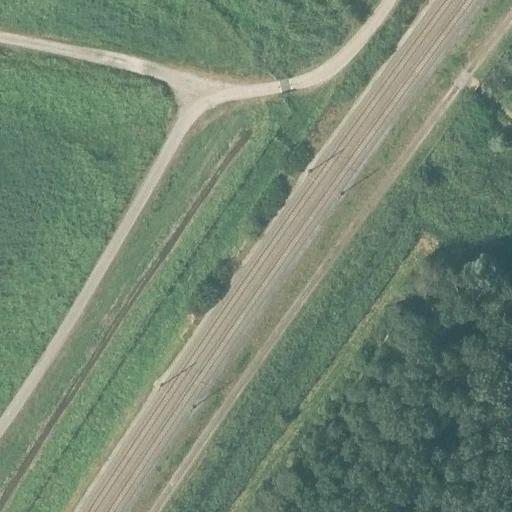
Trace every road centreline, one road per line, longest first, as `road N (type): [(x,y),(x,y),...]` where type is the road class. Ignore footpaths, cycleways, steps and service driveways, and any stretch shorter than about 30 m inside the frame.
road 1 (track): [(160,511),(322,272),(511,19)]
road 2 (track): [(0,432),(202,99)]
road 3 (track): [(202,99),(183,82),(0,40)]
road 4 (track): [(476,88),(364,5)]
